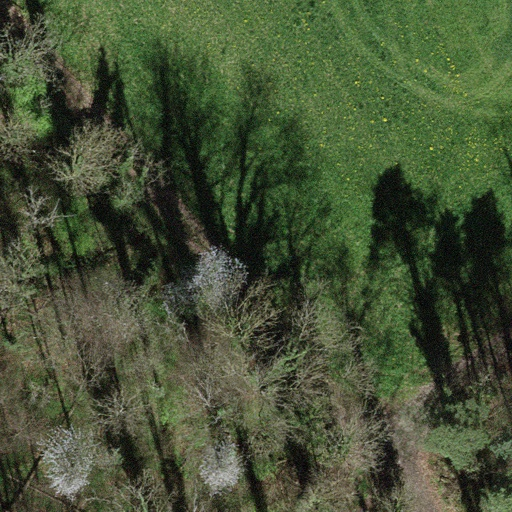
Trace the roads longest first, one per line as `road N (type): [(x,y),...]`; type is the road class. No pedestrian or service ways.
road 1 (track): [(48,0),(446,511)]
road 2 (track): [(511,339),(386,434)]
